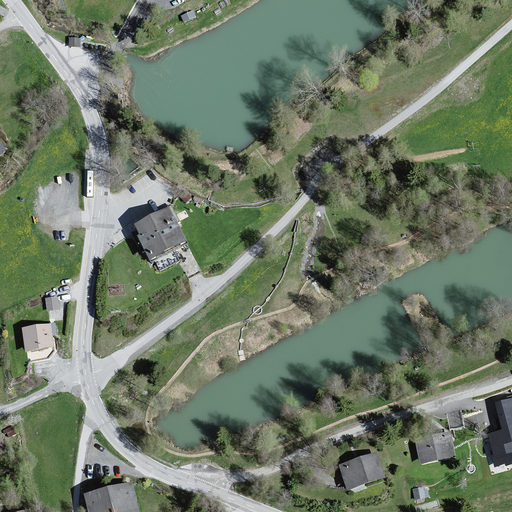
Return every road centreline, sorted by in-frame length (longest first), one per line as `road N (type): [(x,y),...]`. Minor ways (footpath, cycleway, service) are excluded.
road 1 (residential): [(86,378),(173,318),(332,168),(511,25)]
road 2 (tertiary): [(86,378),(89,276),(101,209),(97,132),(20,12)]
road 3 (residential): [(206,494),(511,380)]
road 4 (tertiary): [(206,494),(140,464),(115,442),(88,383)]
road 5 (residential): [(88,383),(76,511)]
